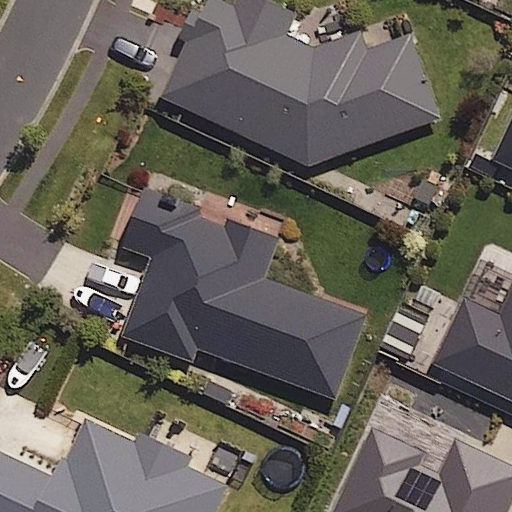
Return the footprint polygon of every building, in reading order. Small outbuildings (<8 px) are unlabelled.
[(299,13),(271,0),(237,0),(233,9),(216,0),(170,97),(314,169),(444,122),(414,38),(369,55),(362,35),(316,51),(287,38),(299,13)] [(511,136),(500,161),(511,166),(511,136)] [(227,231),(149,202),(131,250),(160,261),(131,338),(198,363),(203,351),(341,402),(371,321),(269,283),(285,241),(231,221),(227,231)] [(471,300),(438,367),(511,402),(511,306),(506,317),(471,300)] [(141,446),(89,422),(61,482),(1,454),(0,457),(0,511),(221,511),(232,490),(191,471),(195,462),(144,439),(141,446)]
